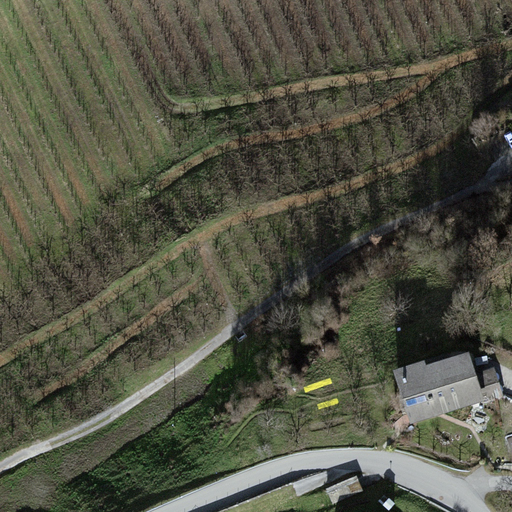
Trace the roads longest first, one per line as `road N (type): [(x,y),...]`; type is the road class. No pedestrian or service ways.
road 1 (track): [(511,173),(353,249),(128,414),(0,478)]
road 2 (unclassified): [(175,511),(268,472),(335,459),(423,475),(460,497)]
